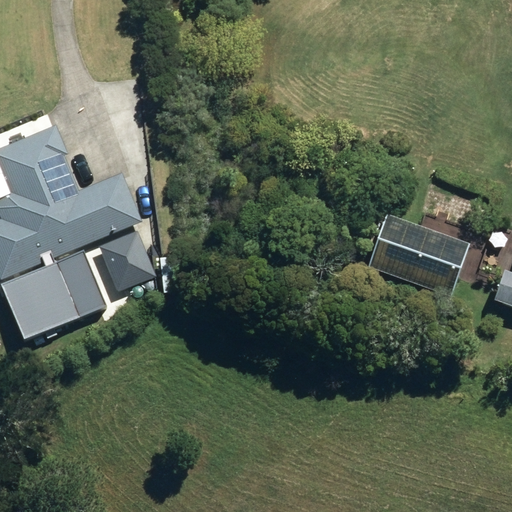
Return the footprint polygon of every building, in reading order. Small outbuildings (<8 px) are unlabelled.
[(0,221),(0,281),(1,283),(140,223),(120,176),(78,193),(63,158),(66,156),(54,127),(0,150),(0,180),(5,193),(2,194),(0,200),(0,219),(1,222),(0,221)] [(384,218),(366,271),(450,299),(468,246),(384,218)] [(135,234),(114,242),(123,265),(144,256),(135,234)] [(178,262),(161,261),(160,298),(177,298),(178,262)] [(511,276),(508,275),(498,305),(511,309),(511,276)]
